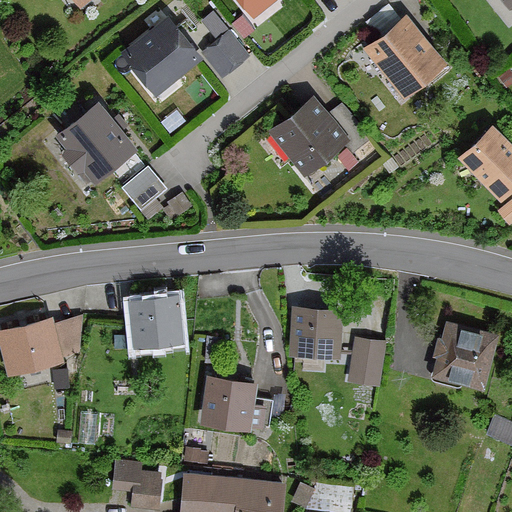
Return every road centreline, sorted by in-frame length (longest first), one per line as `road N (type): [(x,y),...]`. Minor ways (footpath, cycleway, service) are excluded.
road 1 (residential): [(511,275),(374,247),(150,259),(0,287)]
road 2 (residential): [(180,160),(380,0)]
